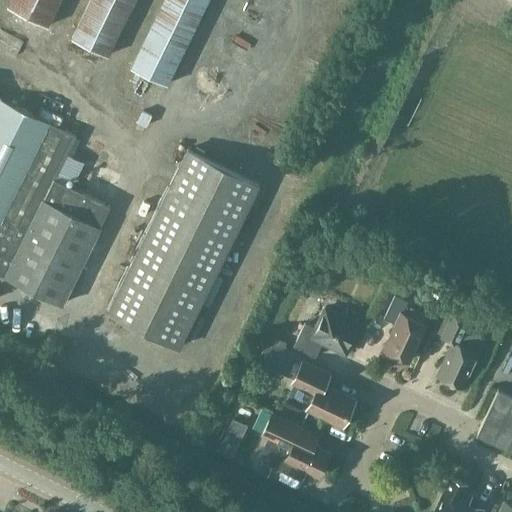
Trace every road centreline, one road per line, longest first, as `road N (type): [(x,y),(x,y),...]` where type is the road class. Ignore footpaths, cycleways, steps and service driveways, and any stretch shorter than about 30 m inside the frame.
road 1 (residential): [(511,469),(471,449),(440,414),(397,393)]
road 2 (residential): [(397,393),(366,467),(381,511)]
